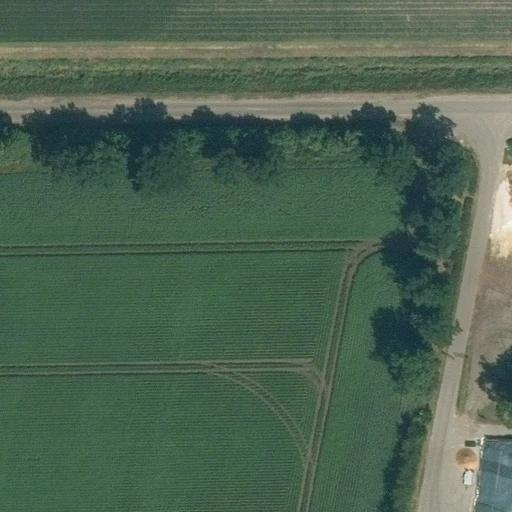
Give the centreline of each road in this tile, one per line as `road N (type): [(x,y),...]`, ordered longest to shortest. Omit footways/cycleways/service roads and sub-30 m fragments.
road 1 (unclassified): [(0,113),(511,109)]
road 2 (track): [(438,108),(435,166),(370,511)]
